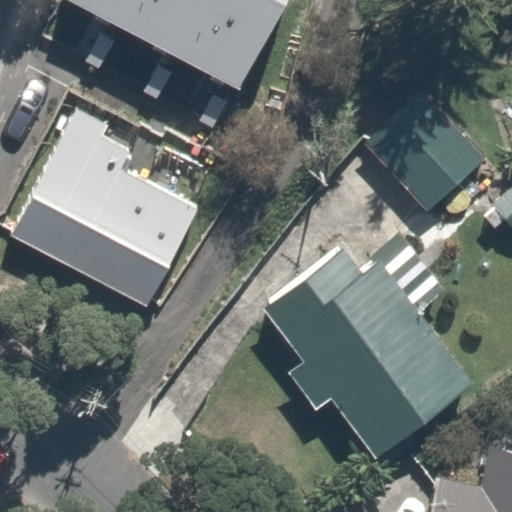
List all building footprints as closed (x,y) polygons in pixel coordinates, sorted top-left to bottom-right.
[(263,0),(110,0),(235,60),(263,0)] [(492,134),(424,64),(351,135),(419,205),(492,134)] [(197,163),(68,100),(9,221),(138,284),(197,163)] [(260,298),(293,339),(275,353),(317,406),(334,392),(379,449),(474,374),(355,223),(260,298)] [(511,511),(511,444),(484,439),(479,465),(431,456),(420,511),(511,511)]
